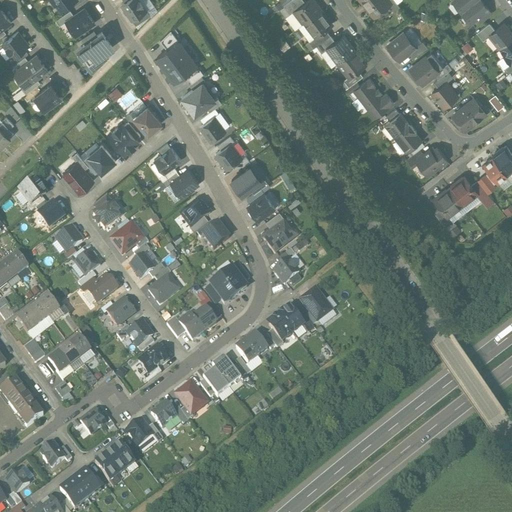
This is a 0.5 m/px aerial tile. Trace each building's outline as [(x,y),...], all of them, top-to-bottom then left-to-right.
[(57,5),(61,11),(76,0),(50,0),(55,6),(57,5)] [(138,0),(129,0),(124,3),(121,5),(132,22),(147,12),(138,0)] [(292,0),(284,6),(291,15),(294,13),(305,4),(301,0),(292,0)] [(310,0),(305,4),(294,13),(303,25),(304,24),(320,12),(321,11),(312,0),(310,0)] [(360,0),(373,16),(378,13),(381,13),(384,11),(384,7),(388,4),(389,4),(385,0),(360,0)] [(385,0),(389,4),(388,4),(394,12),(400,8),(393,0),(385,0)] [(454,0),(453,2),(461,13),(477,0),(454,0)] [(480,0),(477,0),(461,13),(470,24),(477,19),(487,10),(488,9),(480,0)] [(0,32),(1,31),(10,24),(0,10),(0,32)] [(76,37),(95,24),(85,10),(74,17),(66,23),(76,37)] [(487,10),(477,19),(480,23),(491,14),(487,10)] [(66,23),(74,17),(70,12),(55,22),(59,28),(66,23)] [(147,12),(132,22),(135,26),(150,17),(147,12)] [(320,12),(304,24),(315,38),(325,30),(331,26),(320,12)] [(495,31),(489,24),(476,34),(483,42),(490,37),(489,36),(495,31)] [(489,36),(490,37),(499,49),(511,38),(511,34),(504,24),(495,31),(489,36)] [(325,30),(315,38),(309,42),(314,49),(317,47),(330,37),(325,30)] [(171,31),(160,42),(167,51),(179,42),(171,31)] [(86,45),(97,37),(93,32),(82,40),(86,45)] [(2,46),(13,60),(24,52),(29,48),(18,34),(2,46)] [(89,65),(101,56),(112,48),(101,34),(97,37),(86,45),(79,50),(89,64),(89,65)] [(409,54),(415,48),(403,34),(388,46),(399,61),(409,54)] [(335,43),(326,50),(327,50),(337,64),(355,51),(344,36),(335,43)] [(330,37),(317,47),(322,54),(327,50),(326,50),(335,43),(330,37)] [(511,38),(499,49),(505,56),(504,57),(510,64),(511,63),(511,64),(511,63),(511,38)] [(284,40),(279,44),(284,52),(290,48),(284,40)] [(179,42),(167,51),(156,59),(167,72),(189,55),(179,42)] [(409,54),(413,59),(427,48),(422,42),(415,48),(409,54)] [(461,45),(464,53),(473,50),(470,42),(461,45)] [(355,51),(337,64),(348,78),(358,71),(366,65),(355,51)] [(15,66),(25,58),(28,56),(24,52),(13,60),(10,63),(14,67),(15,66)] [(422,85),(434,76),(438,72),(443,68),(431,53),(410,70),(422,85)] [(196,65),(189,55),(167,72),(174,82),(184,74),(196,65)] [(93,76),(106,63),(101,56),(89,65),(89,64),(86,66),(93,76)] [(25,88),(25,89),(36,80),(47,71),(36,57),(29,63),(19,71),(14,74),(25,88)] [(19,71),(29,63),(25,58),(15,66),(19,71)] [(434,76),(437,81),(451,69),(447,64),(443,68),(438,72),(434,76)] [(203,75),(196,65),(184,74),(191,84),(201,76),(203,75)] [(358,71),(348,78),(343,81),(349,88),(356,82),(363,77),(358,71)] [(433,84),(438,89),(446,83),(447,83),(452,78),(448,73),(433,84)] [(205,81),(201,76),(191,84),(189,85),(193,90),(202,83),(205,81)] [(36,80),(25,89),(25,88),(22,90),(26,96),(40,85),(36,80)] [(360,87),(354,92),(374,119),(393,104),(386,95),(381,99),(379,96),(376,92),(373,88),(375,87),(369,80),(360,87)] [(356,82),(349,88),(345,91),(349,96),(354,92),(360,87),(356,82)] [(214,100),(202,83),(193,90),(182,98),(186,104),(186,105),(190,109),(195,115),(205,107),(214,100)] [(432,94),(443,109),(458,97),(447,83),(446,83),(438,89),(432,94)] [(51,86),(35,98),(45,111),(61,99),(51,86)] [(115,102),(123,94),(116,87),(108,95),(115,102)] [(498,111),(504,106),(495,95),(490,100),(498,111)] [(214,100),(205,107),(210,112),(215,109),(221,103),(217,98),(214,100)] [(474,100),(453,117),(465,132),(486,115),(474,100)] [(147,107),(133,119),(141,128),(148,136),(161,124),(147,107)] [(218,113),(215,109),(210,112),(200,119),(204,124),(213,117),(218,113)] [(395,111),(386,118),(390,123),(399,115),(395,111)] [(129,115),(125,118),(137,132),(141,128),(133,119),(129,115)] [(399,115),(390,123),(385,126),(396,140),(412,128),(407,121),(406,122),(400,115),(399,115)] [(225,132),(213,117),(204,124),(200,127),(211,142),(225,132)] [(128,123),(124,127),(136,140),(140,136),(128,123)] [(122,124),(108,136),(125,155),(139,144),(136,140),(124,127),(122,124)] [(0,128),(0,148),(10,139),(0,128)] [(412,128),(396,140),(406,153),(410,151),(421,142),(416,134),(412,128)] [(221,150),(230,144),(234,141),(230,136),(217,146),(221,150)] [(421,142),(410,151),(413,156),(424,147),(421,142)] [(167,144),(157,152),(161,156),(171,149),(167,144)] [(241,159),(230,144),(221,150),(216,154),(227,169),(241,159)] [(101,146),(88,158),(99,172),(101,174),(115,162),(101,146)] [(493,159),(505,176),(511,170),(511,155),(506,148),(492,159),(493,159)] [(172,149),(171,149),(161,156),(154,162),(164,175),(173,167),(181,161),(172,149)] [(429,151),(422,157),(416,162),(417,164),(427,177),(435,170),(434,169),(438,165),(440,167),(446,162),(437,150),(431,154),(429,151)] [(422,157),(419,152),(407,161),(412,168),(417,164),(416,162),(422,157)] [(76,164),(77,163),(84,172),(88,168),(83,162),(76,154),(72,158),(76,164)] [(245,156),(234,164),(238,169),(249,161),(245,156)] [(83,162),(88,168),(95,176),(99,172),(88,158),(83,162)] [(483,167),(497,185),(506,177),(505,176),(493,159),(483,167)] [(76,164),(63,175),(79,194),(93,183),(84,172),(77,163),(76,164)] [(177,172),(173,167),(164,175),(159,178),(163,183),(177,172)] [(250,190),(261,182),(260,181),(250,167),(231,181),(242,196),(250,190)] [(188,171),(180,177),(170,185),(181,198),(187,194),(193,190),(193,189),(199,185),(188,171)] [(180,177),(176,173),(162,183),(166,188),(170,185),(180,177)] [(477,182),(487,195),(495,189),(485,176),(477,182)] [(264,178),(260,181),(261,182),(250,190),(254,195),(261,189),(268,184),(264,178)] [(35,179),(19,191),(30,205),(41,197),(46,193),(35,179)] [(449,190),(462,206),(476,196),(476,195),(470,188),(465,180),(458,186),(455,186),(449,190)] [(477,182),(470,188),(476,195),(476,196),(480,201),(487,195),(477,182)] [(264,194),(261,189),(254,195),(246,200),(250,205),(264,194)] [(436,202),(441,209),(448,217),(462,206),(449,190),(444,195),(443,197),(436,202)] [(93,206),(97,211),(108,203),(112,200),(107,194),(93,206)] [(275,208),(264,194),(250,205),(247,207),(258,221),(275,208)] [(30,205),(26,207),(31,212),(36,208),(45,201),(41,197),(30,205)] [(200,200),(181,214),(191,228),(204,218),(210,213),(200,200)] [(45,201),(36,208),(39,213),(49,206),(45,201)] [(53,203),(49,206),(39,213),(38,214),(49,228),(64,217),(53,203)] [(97,211),(93,214),(104,229),(119,218),(108,203),(97,211)] [(441,209),(434,214),(452,238),(460,232),(448,217),(441,209)] [(279,213),(266,223),(270,229),(284,218),(279,213)] [(204,218),(191,228),(189,229),(194,235),(197,232),(208,224),(204,218)] [(284,218),(270,229),(261,235),(275,253),(289,242),(285,237),(293,231),(284,218)] [(208,224),(197,232),(200,237),(203,235),(214,226),(211,222),(208,224)] [(132,224),(111,239),(122,254),(136,244),(143,239),(132,224)] [(214,226),(203,235),(213,250),(229,238),(218,224),(214,226)] [(71,227),(56,238),(67,252),(73,248),(82,241),(71,227)] [(143,239),(136,244),(139,249),(148,242),(145,237),(143,239)] [(304,240),(293,248),(295,252),(307,244),(304,240)] [(73,248),(67,252),(64,255),(67,259),(76,252),(73,248)] [(291,249),(276,260),(280,265),(288,259),(294,254),(291,249)] [(89,251),(75,261),(86,276),(92,271),(100,265),(89,251)] [(6,262),(17,277),(28,269),(17,254),(6,262)] [(154,269),(143,254),(130,264),(141,279),(154,269)] [(288,259),(280,265),(274,269),(284,284),(299,273),(288,259)] [(0,267),(0,275),(7,284),(17,277),(6,262),(0,267)] [(239,264),(233,268),(244,283),(250,278),(239,264)] [(167,267),(154,277),(158,282),(168,274),(171,272),(167,267)] [(232,268),(221,276),(236,295),(247,287),(244,283),(233,268),(232,268)] [(92,271),(86,276),(78,282),(81,286),(93,278),(96,276),(92,271)] [(168,274),(158,282),(148,289),(160,304),(179,289),(168,274)] [(106,276),(96,283),(87,290),(88,291),(95,301),(101,297),(102,299),(118,288),(112,281),(110,282),(106,276)] [(236,295),(221,276),(210,285),(221,300),(224,304),(236,295)] [(96,283),(93,278),(81,286),(80,288),(84,294),(88,291),(87,290),(96,283)] [(221,300),(210,285),(205,290),(215,304),(221,300)] [(300,300),(310,312),(317,322),(332,311),(315,288),(300,300)] [(38,304),(48,318),(59,310),(48,296),(38,304)] [(125,298),(107,311),(117,325),(135,311),(125,298)] [(1,299),(0,300),(0,313),(4,319),(12,313),(1,299)] [(205,308),(215,321),(221,316),(211,302),(204,307),(205,308)] [(38,304),(27,312),(38,326),(48,318),(38,304)] [(289,307),(279,316),(292,334),(303,326),(289,307)] [(215,321),(205,308),(193,318),(203,332),(216,323),(215,321)] [(27,312),(17,320),(27,334),(38,326),(27,312)] [(317,322),(310,312),(305,316),(312,325),(317,322)] [(203,332),(193,318),(190,315),(179,323),(186,332),(192,341),(203,332)] [(270,322),(269,326),(272,330),(281,342),(282,342),(292,334),(279,316),(270,322)] [(186,332),(179,323),(175,317),(167,323),(177,338),(186,332)] [(127,332),(128,334),(137,346),(152,334),(142,321),(131,329),(127,332)] [(128,325),(116,333),(121,339),(128,334),(127,332),(131,329),(128,325)] [(272,330),(267,334),(277,348),(283,344),(282,342),(281,342),(272,330)] [(257,332),(246,341),(258,357),(269,348),(257,332)] [(79,338),(69,346),(80,360),(90,352),(79,338)] [(236,348),(248,364),(258,357),(246,341),(236,348)] [(69,346),(58,354),(69,368),(80,360),(69,346)] [(166,353),(164,352),(163,353),(157,346),(138,360),(148,373),(157,366),(157,367),(169,358),(169,356),(166,353)] [(37,347),(28,354),(32,359),(41,352),(37,347)] [(41,352),(32,359),(35,363),(44,357),(41,352)] [(58,354),(48,362),(58,376),(69,368),(58,354)] [(212,365),(215,369),(230,388),(241,379),(224,356),(212,365)] [(251,372),(240,358),(235,361),(246,376),(251,372)] [(210,363),(198,370),(201,375),(213,368),(210,363)] [(157,367),(157,366),(148,373),(144,375),(148,381),(161,372),(157,367)] [(203,378),(204,379),(215,394),(217,397),(230,388),(215,369),(203,378)] [(88,371),(82,376),(91,387),(96,383),(88,371)] [(215,394),(204,379),(200,383),(210,397),(215,394)] [(15,380),(0,391),(0,393),(26,428),(42,416),(15,380)] [(54,388),(63,399),(72,391),(64,381),(54,388)] [(185,406),(192,414),(199,408),(198,406),(198,405),(204,401),(206,403),(207,403),(191,382),(176,393),(185,406)] [(166,401),(151,412),(162,426),(177,415),(166,401)] [(177,405),(172,409),(183,423),(188,419),(180,409),(177,405)] [(188,419),(193,416),(192,414),(185,406),(180,409),(188,419)] [(95,410),(80,421),(90,435),(106,423),(99,415),(95,410)] [(104,411),(99,415),(106,423),(109,428),(114,425),(104,411)] [(137,446),(152,435),(153,435),(147,427),(141,419),(126,431),(137,446)] [(147,427),(153,435),(152,435),(158,442),(163,438),(152,424),(147,427)] [(59,450),(53,442),(40,452),(44,457),(43,458),(47,464),(48,463),(52,468),(65,458),(59,450)] [(112,450),(127,469),(135,463),(121,444),(112,450)] [(63,447),(59,450),(65,458),(67,461),(72,458),(63,447)] [(104,456),(118,476),(127,469),(112,450),(104,456)] [(104,456),(95,463),(110,482),(118,476),(104,456)] [(19,469),(5,480),(14,492),(16,494),(30,484),(19,469)] [(85,470),(73,480),(87,499),(100,489),(93,481),(85,470)] [(93,481),(100,489),(105,486),(98,477),(93,481)] [(67,499),(74,508),(87,499),(73,480),(60,489),(67,499)] [(10,496),(5,489),(0,493),(6,500),(11,507),(15,503),(10,496)] [(14,492),(10,496),(15,503),(17,505),(22,502),(16,494),(14,492)] [(50,497),(38,506),(41,511),(61,511),(59,508),(50,497)] [(69,511),(74,508),(67,499),(62,503),(63,504),(69,511)]
